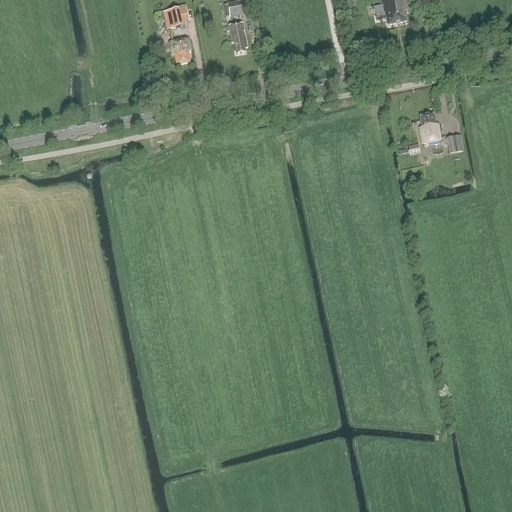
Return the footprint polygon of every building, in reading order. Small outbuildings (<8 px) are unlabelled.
[(385,14),(385,15),(381,16),(379,9),(374,10),(376,21),(386,19),(388,26),(407,22),(405,11),(408,11),(405,0),(379,0),(383,15),(385,14)] [(230,18),(249,15),(246,2),(228,5),(228,6),(224,6),(226,18),(230,17),(230,18)] [(167,31),(183,28),(179,10),(164,13),(167,31)] [(244,32),(243,24),(229,27),(232,45),(234,45),(236,56),(245,54),(245,50),(248,49),(245,36),(244,36),(243,32),(244,32)] [(176,66),(190,64),(188,53),(190,52),(188,41),(170,44),(172,56),(174,56),(176,66)] [(421,146),(442,143),(439,125),(436,125),(434,115),(419,117),(421,129),(418,129),(421,146)] [(449,155),(457,154),(455,138),(446,139),(449,155)] [(420,154),(418,145),(409,147),(410,156),(420,154)]
